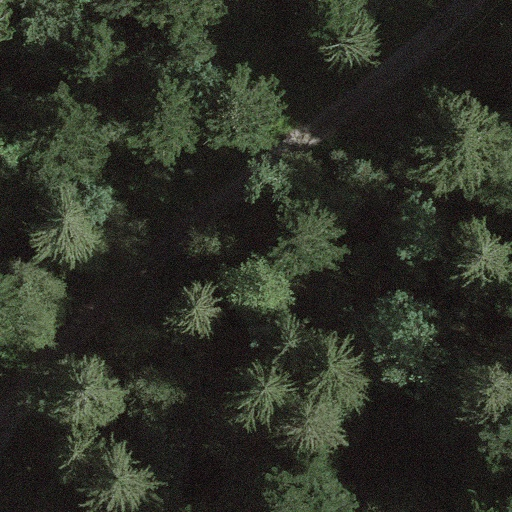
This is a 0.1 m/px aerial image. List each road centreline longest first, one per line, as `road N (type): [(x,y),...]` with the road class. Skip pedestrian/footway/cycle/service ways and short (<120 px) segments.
road 1 (track): [(0,425),(163,236),(396,72),(470,0)]
road 2 (track): [(396,72),(369,435),(371,511)]
